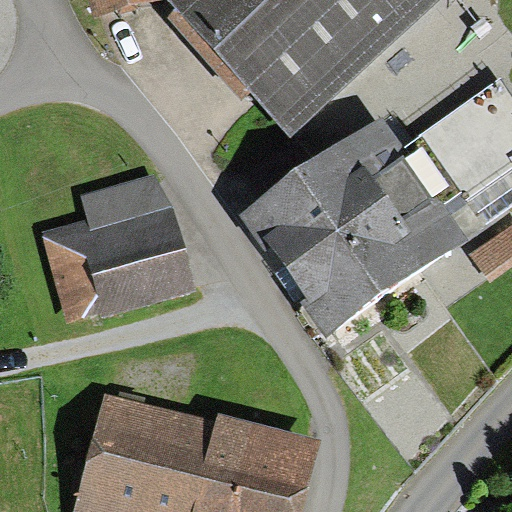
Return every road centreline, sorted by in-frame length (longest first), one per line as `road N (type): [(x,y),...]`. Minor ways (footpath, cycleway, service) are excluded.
road 1 (residential): [(325,511),(334,437),(317,391),(147,125),(71,87)]
road 2 (residential): [(511,405),(420,511)]
